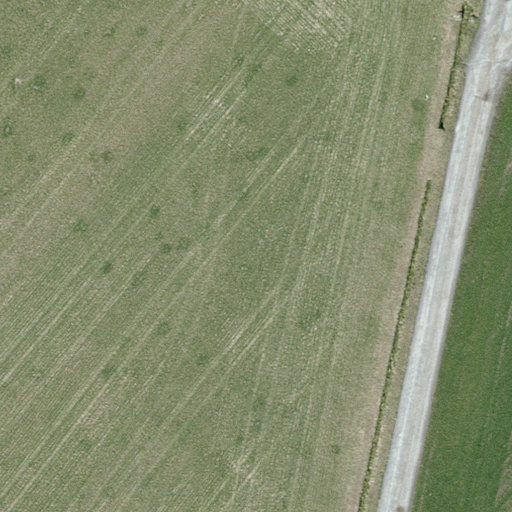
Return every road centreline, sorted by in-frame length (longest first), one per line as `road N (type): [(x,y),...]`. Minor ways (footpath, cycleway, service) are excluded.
road 1 (track): [(386,511),(454,188)]
road 2 (track): [(503,0),(454,188)]
